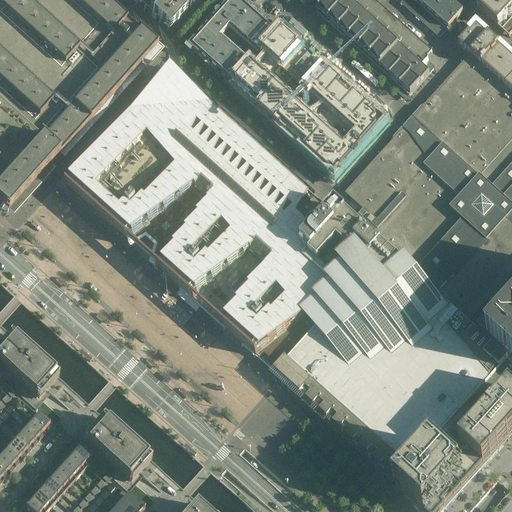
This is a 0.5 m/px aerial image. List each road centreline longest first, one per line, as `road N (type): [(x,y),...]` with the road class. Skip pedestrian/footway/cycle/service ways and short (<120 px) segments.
road 1 (unclassified): [(404,117),(334,197),(118,0)]
road 2 (tertiary): [(287,511),(0,253)]
road 3 (unclassified): [(275,0),(404,117)]
road 4 (residential): [(0,510),(91,408)]
